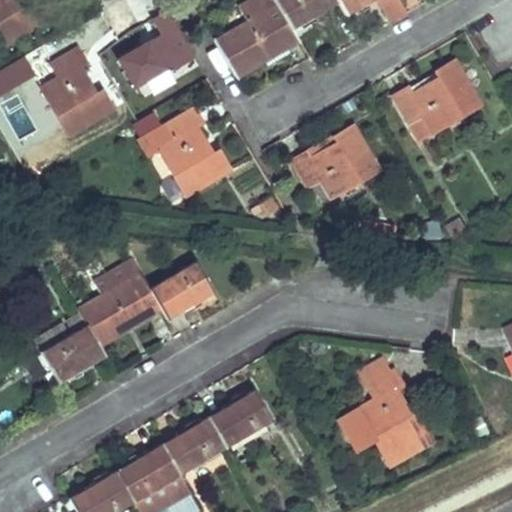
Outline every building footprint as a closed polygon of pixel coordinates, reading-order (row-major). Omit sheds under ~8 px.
[(0,0),(0,31),(7,44),(50,18),(39,0),(35,0),(28,4),(25,0),(0,0)] [(260,57),(296,36),(292,30),(276,4),(266,10),(260,0),(247,0),(237,6),(247,22),(213,41),(236,80),(263,63),(264,63),(260,57)] [(338,3),(336,0),(274,0),(276,4),(292,30),(338,3)] [(398,0),(336,0),(338,3),(345,15),(371,0),(378,0),(392,22),(407,14),(398,0)] [(114,58),(126,92),(189,71),(169,14),(147,21),(155,44),(114,58)] [(299,43),(296,36),(260,57),(264,63),(263,63),(299,43)] [(113,110),(101,90),(90,97),(83,85),(88,82),(79,67),(86,63),(79,49),(51,65),(54,70),(60,79),(42,89),(59,118),(69,136),(113,110)] [(479,105),(455,62),(393,97),(408,123),(413,120),(421,115),(431,133),(460,116),(479,105)] [(15,137),(35,131),(27,107),(7,113),(15,137)] [(207,157),(200,145),(204,142),(196,127),(203,123),(194,109),(138,141),(147,155),(158,149),(186,195),(229,170),(218,150),(207,157)] [(321,204),(378,172),(353,127),(332,138),(338,149),(327,156),(324,152),(309,161),(305,155),(291,162),(307,188),(311,186),(321,204)] [(283,218),(271,197),(263,202),(270,215),(274,212),(279,220),(283,218)] [(468,232),(461,220),(448,227),(455,239),(468,232)] [(89,250),(90,240),(71,238),(69,248),(89,250)] [(158,304),(149,289),(134,262),(96,283),(102,294),(75,309),(86,327),(98,348),(128,330),(124,323),(158,304)] [(214,292),(197,262),(149,289),(158,304),(162,311),(167,320),(214,292)] [(128,330),(162,311),(158,304),(124,323),(128,330)] [(84,328),(77,317),(35,340),(43,353),(84,328)] [(57,383),(103,357),(98,348),(86,327),(84,328),(43,353),(40,354),(57,383)] [(408,418),(400,406),(403,404),(395,390),(402,386),(394,371),(367,386),(371,392),(375,400),(358,409),(338,420),(355,449),(374,438),(377,443),(390,465),(431,441),(416,414),(408,418)] [(272,420),(255,391),(208,419),(225,448),(272,420)] [(225,448),(208,419),(162,445),(179,475),(225,448)] [(179,475),(162,445),(115,472),(132,502),(179,475)] [(114,511),(132,502),(115,472),(69,499),(76,511),(114,511)]
